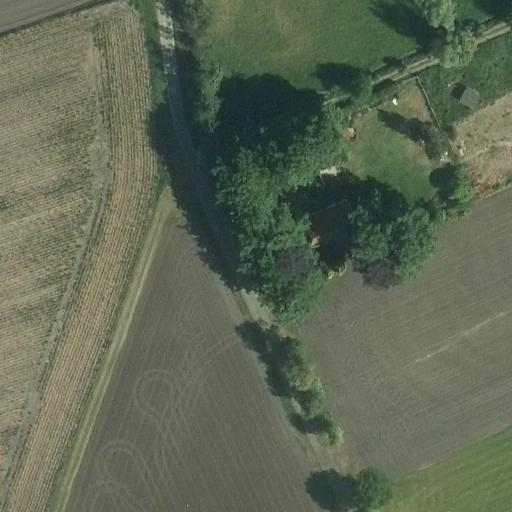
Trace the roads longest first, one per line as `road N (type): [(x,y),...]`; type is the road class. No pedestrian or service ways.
road 1 (unclassified): [(348,511),(197,181),(177,117),(161,0)]
road 2 (track): [(197,181),(174,188),(57,511)]
road 3 (track): [(191,161),(511,17)]
